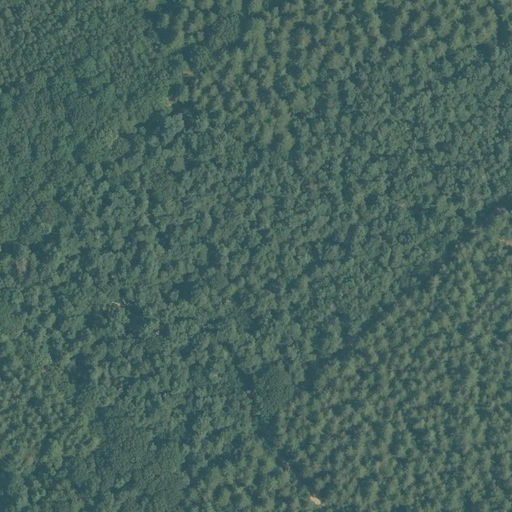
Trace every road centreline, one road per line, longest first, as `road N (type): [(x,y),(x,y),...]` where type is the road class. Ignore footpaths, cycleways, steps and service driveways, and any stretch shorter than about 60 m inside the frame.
road 1 (track): [(475,217),(246,420),(332,511)]
road 2 (unclassified): [(170,511),(0,317)]
road 3 (track): [(475,217),(254,136)]
